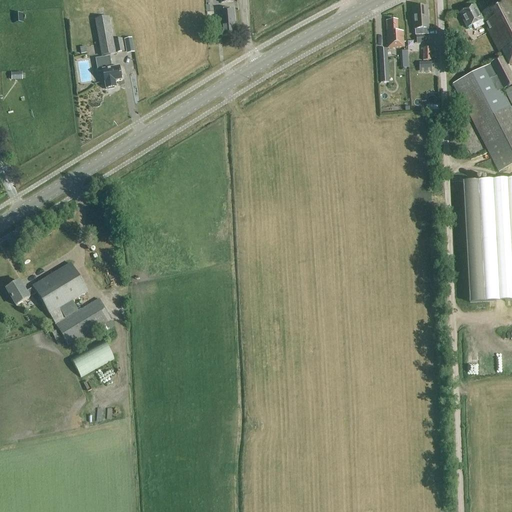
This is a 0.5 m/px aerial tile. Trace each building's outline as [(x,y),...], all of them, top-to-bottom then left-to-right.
[(511,64),(511,4),(510,2),(480,16),(475,6),(459,14),(467,28),(482,20),(502,59),(453,85),(500,173),(511,166),(511,109),(502,91),(511,85),(511,76),(507,67),(511,64)] [(416,44),(428,43),(426,8),(413,9),(415,36),(416,36),(416,44)] [(235,25),(234,10),(219,11),(221,37),(235,36),(234,25),(235,25)] [(22,14),(12,15),(13,24),(23,23),(22,14)] [(109,18),(95,21),(101,57),(115,55),(115,54),(124,53),(122,40),(113,41),(109,18)] [(387,49),(403,48),(403,32),(397,33),(397,21),(386,22),(387,49)] [(431,62),(432,62),(432,49),(423,49),(423,63),(419,63),(419,70),(431,69),(431,62)] [(378,50),(379,67),(380,84),(388,84),(386,50),(378,50)] [(111,70),(109,59),(96,61),(98,73),(102,72),(106,90),(116,88),(115,82),(121,81),(119,68),(111,70)] [(511,180),(465,182),(470,302),(511,300),(511,180)] [(72,302),(87,293),(70,265),(32,287),(33,289),(25,293),(19,282),(6,290),(16,307),(29,299),(37,294),(50,316),(68,347),(111,321),(98,300),(93,303),(78,312),(72,302)] [(109,342),(75,360),(83,376),(117,357),(109,342)]
